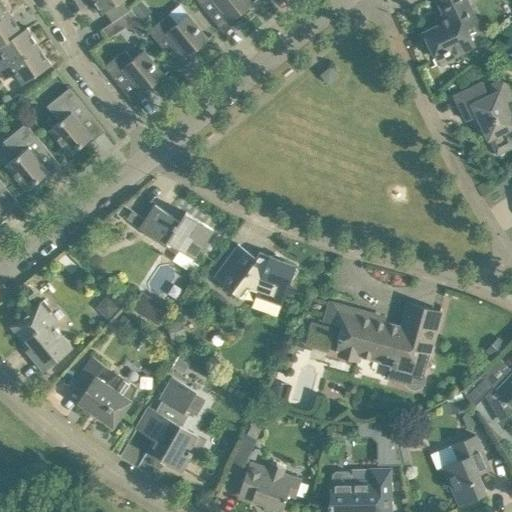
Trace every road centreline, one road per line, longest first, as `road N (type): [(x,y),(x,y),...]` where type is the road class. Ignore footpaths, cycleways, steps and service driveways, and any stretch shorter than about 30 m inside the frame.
road 1 (residential): [(468,285),(245,212),(151,154)]
road 2 (residential): [(506,248),(371,0)]
road 3 (residential): [(151,154),(346,0)]
road 4 (residential): [(181,511),(84,451),(0,377)]
road 5 (residential): [(0,278),(151,154)]
road 6 (residential): [(151,154),(90,76),(52,0)]
